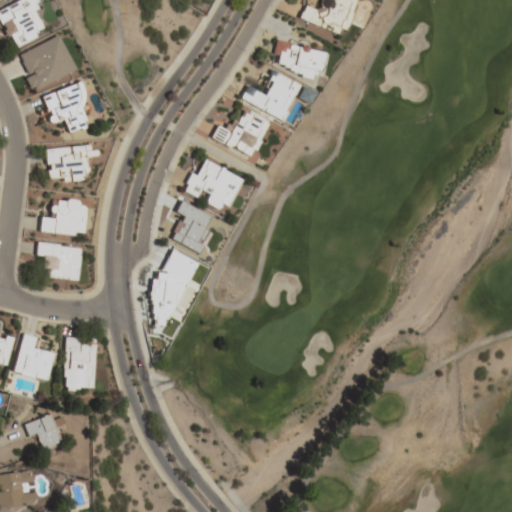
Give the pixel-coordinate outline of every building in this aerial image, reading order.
[(17,0),(0,7),(0,30),(8,49),(44,34),(29,0),(17,0)] [(296,20),(341,37),(354,0),(314,0),(319,2),(316,10),(302,5),(296,20)] [(13,54),(28,91),(73,73),(58,36),(13,54)] [(322,54),(275,39),(269,58),(278,61),(275,69),(314,81),(322,54)] [(278,122),(298,86),(271,72),(259,93),(245,85),(237,99),(278,122)] [(38,94),(47,127),(61,123),(64,133),(88,127),(77,84),(38,94)] [(207,140),(248,160),(266,124),(237,109),(227,128),(216,123),(207,140)] [(44,184),(85,182),(84,158),(92,158),(92,146),(43,148),(44,184)] [(195,176),(189,173),(179,192),(199,202),(222,214),(240,178),(204,159),(195,176)] [(84,202),(51,198),(49,218),(38,216),(36,233),(80,238),(84,202)] [(78,247),(36,242),(34,261),(42,261),(40,278),(74,281),(78,247)] [(11,374),(45,382),(51,353),(30,348),(33,337),(20,334),(11,374)] [(0,369),(2,370),(9,339),(0,336),(0,369)] [(92,338),(62,337),(61,392),(91,393),(92,338)] [(34,434),(42,452),(61,444),(48,414),(22,425),(27,437),(34,434)] [(0,507),(34,505),(32,471),(0,473),(0,507)]
